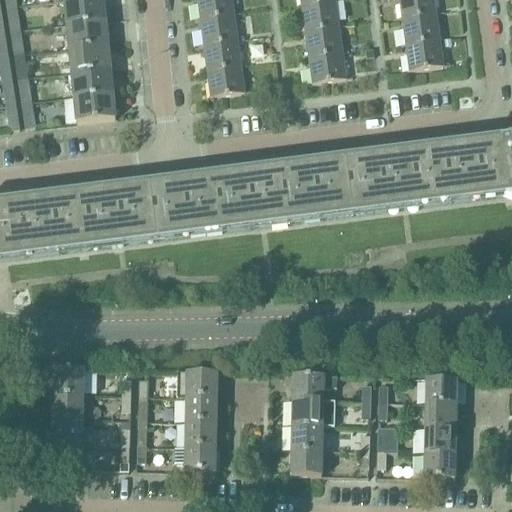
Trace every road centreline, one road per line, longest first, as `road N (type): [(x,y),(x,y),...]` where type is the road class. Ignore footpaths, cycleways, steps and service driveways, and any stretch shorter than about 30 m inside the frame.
road 1 (tertiary): [(0,329),(511,323)]
road 2 (residential): [(485,0),(499,99),(492,117),(172,155)]
road 3 (residential): [(172,155),(0,180)]
road 4 (residential): [(172,155),(153,0)]
